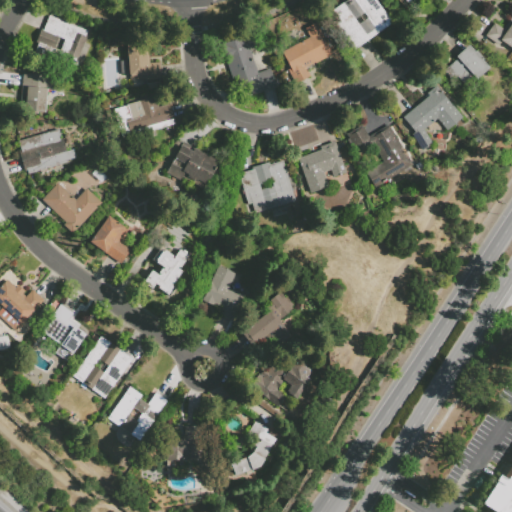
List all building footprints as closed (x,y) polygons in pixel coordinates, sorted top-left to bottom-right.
[(341,19),(333,9),(345,0),(375,0),(392,23),(353,51),(334,24),(341,19)] [(75,70),(41,57),(42,55),(35,53),(38,45),(36,44),(41,30),(43,31),(49,16),(89,31),(75,70)] [(498,47),(484,36),(494,23),(503,29),(511,16),(511,48),(502,42),(498,47)] [(305,67),(309,76),(294,83),(287,69),(290,68),(281,50),(308,37),(304,29),(315,23),(331,55),(305,67)] [(275,86),(250,95),(246,83),(234,87),(220,44),(235,39),(236,41),(255,35),(259,48),(250,51),(257,72),(269,68),(275,86)] [(465,67),(455,56),(468,44),(474,52),(475,51),(483,59),(482,60),(489,67),(475,80),(472,77),(463,85),(457,79),(452,83),(442,72),(455,60),(463,69),(465,67)] [(128,75),(123,75),(123,74),(120,74),(119,60),(127,59),(126,51),(145,49),(147,63),(159,62),(160,79),(147,80),(147,78),(129,79),(128,75)] [(25,108),(20,107),(23,74),(53,76),(52,90),(47,90),(45,113),(25,111),(25,108)] [(432,142),(422,151),(410,136),(414,133),(401,117),(428,96),(425,93),(436,85),(463,119),(448,131),(437,117),(422,129),(432,142)] [(130,112),(167,101),(174,125),(130,138),(130,139),(123,141),(113,109),(128,105),(130,112)] [(373,147),(358,156),(345,135),(361,125),(368,136),(387,125),(412,166),(410,167),(412,171),(404,175),(402,172),(374,189),(365,175),(383,164),(373,147)] [(67,162),(27,174),(27,173),(25,174),(18,153),(21,152),(17,140),(58,128),(61,139),(60,139),(60,141),(63,141),(66,151),(73,149),(75,158),(67,161),(67,162)] [(174,153),(169,149),(176,139),(181,143),(174,153)] [(328,189),(310,196),(297,158),(319,150),(318,147),(335,141),(346,173),(332,178),(330,172),(323,174),(328,189)] [(179,180),(166,172),(181,145),(192,151),(194,148),(218,161),(203,188),(181,176),(179,180)] [(295,204),(254,215),(251,205),(248,206),(245,195),(243,196),(241,192),(244,191),(242,185),(240,185),(238,179),(242,178),(240,173),(252,170),(251,167),(269,162),(270,164),(282,161),(295,204)] [(65,222),(41,200),(58,183),(75,200),(86,188),(101,203),(71,233),(62,225),(65,222)] [(119,265),(88,243),(107,217),(126,230),(117,242),(129,251),(119,265)] [(163,249),(158,245),(162,240),(167,244),(163,249)] [(151,289),(142,283),(151,271),(158,276),(159,275),(157,273),(161,269),(163,270),(164,268),(151,260),(159,248),(163,251),(164,250),(172,256),(171,258),(173,259),(180,249),(188,255),(180,268),(178,267),(177,268),(181,272),(173,284),(171,283),(170,284),(175,288),(169,297),(157,289),(158,287),(154,284),(151,289)] [(234,274),(227,288),(244,296),(232,320),(218,313),(220,308),(212,304),(212,306),(201,300),(217,266),(234,274)] [(0,304),(0,285),(6,279),(25,297),(31,289),(43,300),(41,301),(44,303),(35,313),(32,310),(28,314),(29,315),(21,324),(15,326),(12,329),(0,318),(0,308),(2,306),(0,304)] [(253,346),(242,332),(269,310),(267,307),(271,304),(268,301),(280,291),(286,300),(288,298),(297,308),(280,322),(292,336),(276,349),(265,336),(253,346)] [(41,311),(48,303),(52,306),(56,301),(60,304),(50,317),(41,311)] [(61,305),(73,313),(68,319),(73,323),(72,325),(85,335),(71,354),(70,353),(68,356),(64,356),(62,359),(53,353),(57,348),(58,349),(61,346),(43,333),(48,325),(47,324),(61,305)] [(26,334),(30,330),(33,333),(31,337),(29,336),(22,346),(19,344),(26,334)] [(99,337),(100,336),(133,360),(132,361),(105,400),(72,376),(99,337)] [(278,408),(250,388),(259,374),(260,375),(264,369),(266,371),(270,367),(285,369),(290,363),(300,362),(304,364),(305,369),(307,368),(309,370),(309,374),(306,378),(310,381),(296,400),(288,394),(289,393),(287,392),(290,386),(283,381),(277,391),(286,397),(278,408)] [(63,364),(68,367),(64,373),(59,369),(63,364)] [(106,419),(128,387),(141,396),(139,399),(147,404),(155,392),(167,401),(140,441),(106,419)] [(247,435),(255,421),(268,429),(266,433),(276,439),(260,467),(235,475),(234,473),(230,474),(226,462),(230,461),(229,457),(238,454),(240,459),(247,457),(253,452),(252,450),(255,445),(252,444),(254,439),(247,435)] [(163,461),(163,453),(167,453),(167,445),(170,445),(170,442),(172,440),(183,440),(183,426),(201,426),(201,460),(183,460),(183,461),(163,461)] [(295,443),(284,436),(288,430),(299,437),(295,443)] [(279,449),(285,439),(292,444),(286,454),(279,449)] [(511,511),(492,511),(480,504),(499,474),(506,479),(511,469),(511,511)]
